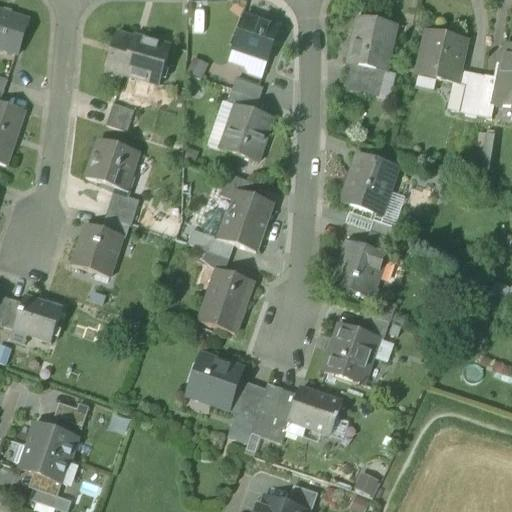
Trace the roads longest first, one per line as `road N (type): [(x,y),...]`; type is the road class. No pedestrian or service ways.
road 1 (residential): [(314,0),(300,291),(278,359)]
road 2 (residential): [(74,0),(33,250)]
